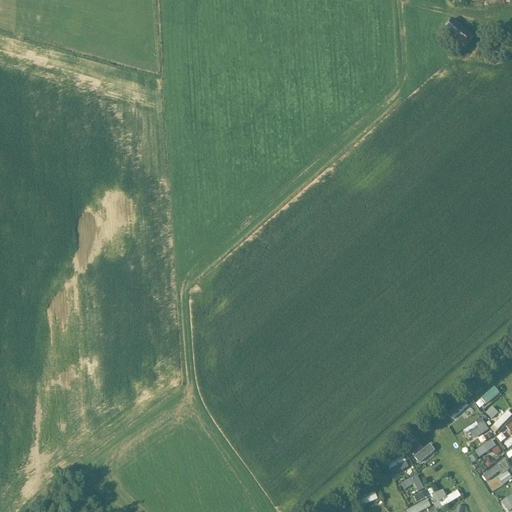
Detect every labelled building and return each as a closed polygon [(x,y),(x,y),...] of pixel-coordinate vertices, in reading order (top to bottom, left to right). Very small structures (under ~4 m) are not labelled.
[(463,50),(473,36),(451,19),(441,33),(463,50)] [(476,403),(481,409),(500,393),(494,387),(476,403)] [(486,413),(492,420),(498,413),(492,407),(486,413)] [(511,415),(507,411),(491,429),(496,433),(511,415)] [(469,441),(489,431),(483,419),(463,429),(469,441)] [(492,449),(496,456),(501,453),(492,440),(475,451),(479,458),(492,449)] [(414,457),(419,463),(435,450),(430,444),(414,457)] [(413,457),(421,451),(416,446),(409,452),(413,457)] [(399,465),(406,462),(403,457),(387,464),(392,476),(402,472),(399,465)] [(499,466),(482,476),(485,481),(502,471),(499,466)] [(511,477),(508,471),(498,477),(503,485),(511,478),(511,477)] [(417,475),(400,484),(404,491),(414,486),(418,493),(425,490),(417,475)] [(358,493),(360,499),(369,495),(366,490),(358,493)] [(437,510),(461,497),(457,491),(447,497),(443,490),(430,497),(437,510)] [(417,502),(429,498),(427,491),(414,495),(417,502)] [(376,494),(359,499),(362,506),(378,501),(376,494)] [(511,511),(511,494),(501,501),(507,511),(511,511)]
